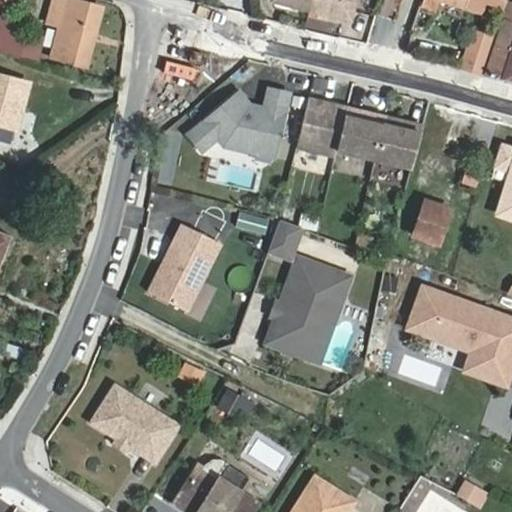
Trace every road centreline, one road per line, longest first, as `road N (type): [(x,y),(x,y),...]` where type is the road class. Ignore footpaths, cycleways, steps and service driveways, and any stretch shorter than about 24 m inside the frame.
road 1 (tertiary): [(6,459),(58,361),(99,257),(124,143)]
road 2 (residential): [(285,37),(511,94)]
road 3 (residential): [(124,143),(168,70),(214,47),(285,37)]
road 4 (tertiary): [(124,143),(143,0)]
road 5 (residential): [(151,0),(285,37)]
